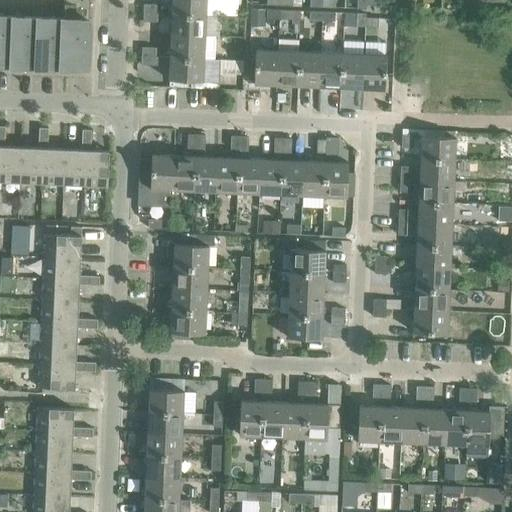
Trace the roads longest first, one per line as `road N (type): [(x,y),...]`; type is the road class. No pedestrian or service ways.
road 1 (residential): [(353,370),(364,124),(124,113)]
road 2 (residential): [(113,350),(353,370)]
road 3 (residential): [(124,113),(113,350)]
road 4 (residential): [(113,350),(106,511)]
road 5 (residential): [(353,370),(511,377)]
